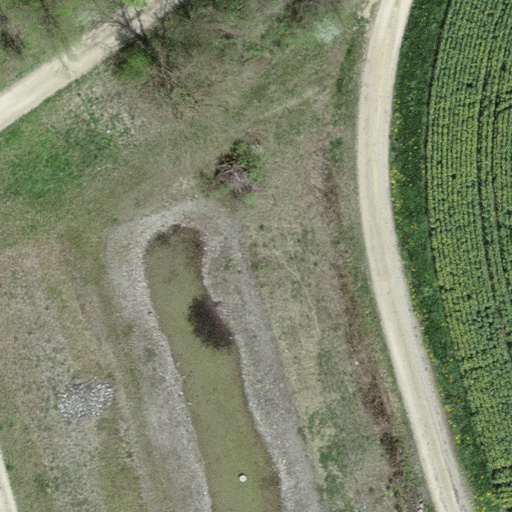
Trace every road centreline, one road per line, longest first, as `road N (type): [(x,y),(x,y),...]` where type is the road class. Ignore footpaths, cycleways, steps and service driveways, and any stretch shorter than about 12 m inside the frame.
road 1 (track): [(447,511),(412,400),(360,154),(383,0)]
road 2 (track): [(0,116),(148,0)]
